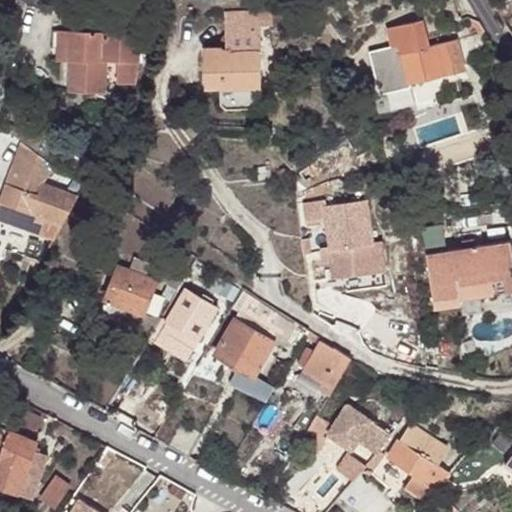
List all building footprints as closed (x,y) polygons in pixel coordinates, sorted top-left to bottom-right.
[(270,11),(226,12),(228,49),(220,49),(220,47),(204,48),(205,84),(222,83),(223,101),(227,107),(257,107),(261,101),(259,25),(270,24),(270,11)] [(408,88),(406,82),(462,68),(455,40),(431,46),(425,21),(388,30),(392,49),(371,54),(381,94),(408,88)] [(138,82),(139,79),(140,32),(100,31),(66,30),(65,59),(69,59),(68,82),(87,82),(86,90),(105,90),(106,60),(123,60),(122,81),(138,82)] [(68,90),(86,90),(87,82),(68,82),(68,90)] [(22,113),(9,131),(33,148),(46,130),(22,113)] [(16,137),(0,128),(0,141),(12,147),(16,137)] [(0,200),(0,218),(55,238),(79,197),(42,183),(50,164),(21,143),(0,200)] [(314,174),(307,164),(297,171),(304,180),(314,174)] [(322,203),(308,205),(309,220),(324,218),(328,249),(372,243),(367,199),(322,205),(322,203)] [(475,215),(458,217),(459,224),(476,222),(475,215)] [(422,241),(442,239),(441,224),(420,226),(422,241)] [(459,304),(458,297),(455,275),(511,266),(511,255),(510,239),(473,245),(463,246),(425,252),(433,307),(459,304)] [(121,252),(116,263),(129,268),(134,257),(121,252)] [(145,275),(150,263),(134,257),(129,268),(116,263),(98,311),(112,316),(114,322),(119,324),(124,320),(130,308),(143,312),(156,280),(145,275)] [(166,284),(171,272),(150,263),(145,275),(156,280),(166,284)] [(511,266),(455,275),(458,297),(511,289),(511,266)] [(166,284),(176,290),(184,277),(171,272),(166,284)] [(258,316),(267,301),(243,286),(231,306),(255,320),(258,316)] [(216,306),(185,288),(166,319),(197,338),(216,306)] [(294,352),(303,336),(308,328),(279,309),(270,324),(267,328),(278,335),(280,332),(286,335),(281,343),(294,352)] [(273,340),(235,318),(215,351),(254,374),(273,340)] [(329,390),(350,356),(315,333),(308,328),(303,336),(316,343),(313,346),(308,343),(298,360),(304,363),(303,366),(321,377),(317,383),(329,390)] [(494,401),(485,398),(482,408),(492,410),(494,401)] [(0,412),(22,424),(28,412),(5,400),(0,409),(0,412)] [(382,427),(345,405),(327,434),(340,442),(345,433),(355,439),(369,447),(382,427)] [(42,418),(28,412),(22,424),(35,431),(42,418)] [(315,414),(307,427),(313,431),(310,436),(321,443),(324,437),(319,435),(328,421),(315,414)] [(167,442),(188,454),(202,431),(182,418),(167,442)] [(447,447),(408,423),(387,456),(414,472),(405,487),(424,498),(433,485),(430,484),(441,467),(436,464),(447,447)] [(387,430),(382,427),(369,447),(374,451),(387,430)] [(0,486),(19,493),(35,448),(37,442),(2,428),(0,433),(0,448),(2,449),(0,453),(0,486)] [(355,439),(345,433),(340,442),(349,448),(355,439)] [(40,449),(35,448),(19,493),(34,499),(41,478),(31,474),(40,449)] [(53,473),(37,498),(53,508),(68,482),(53,473)] [(455,511),(458,509),(443,496),(439,501),(451,511),(455,511)] [(99,511),(80,499),(70,511),(99,511)]
